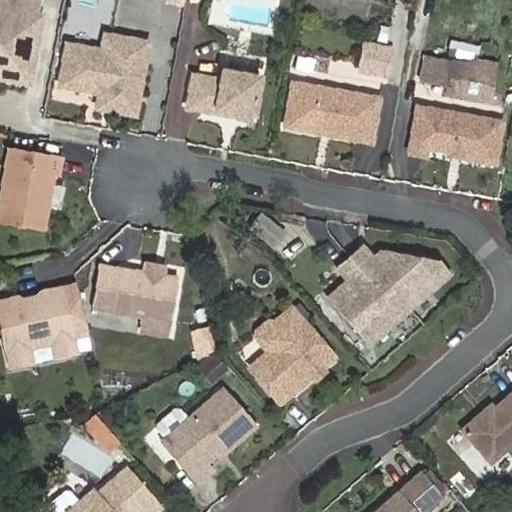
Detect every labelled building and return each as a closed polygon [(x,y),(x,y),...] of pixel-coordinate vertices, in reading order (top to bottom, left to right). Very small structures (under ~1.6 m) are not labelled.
[(0,87),(27,92),(34,56),(29,55),(37,9),(0,2),(0,3),(0,87)] [(448,36),(444,51),(473,59),(477,43),(448,36)] [(101,57),(65,51),(58,92),(87,98),(90,95),(96,95),(98,100),(95,115),(133,122),(142,71),(135,69),(139,48),(103,41),(101,57)] [(146,49),(139,48),(135,69),(142,71),(146,49)] [(396,60),(377,56),(372,82),(390,86),(396,60)] [(439,69),(418,65),(413,91),(434,94),(439,69)] [(219,91),(191,85),(185,117),(214,123),(214,118),(250,125),(258,88),(221,81),(219,91)] [(329,130),(333,136),(371,144),(379,106),(294,88),(284,131),(317,138),(319,128),(329,130)] [(406,162),(422,166),(424,157),(447,162),(457,158),(461,159),(459,166),(492,173),(500,136),(417,116),(406,162)] [(58,182),(61,165),(9,157),(0,211),(0,229),(44,237),(53,182),(58,182)] [(280,239),(258,219),(247,231),(269,251),(280,239)] [(435,265),(376,251),(366,259),(355,246),(330,268),(341,280),(321,298),(365,349),(447,279),(435,265)] [(176,281),(116,271),(108,314),(167,324),(176,281)] [(23,296),(0,300),(0,312),(12,368),(38,362),(35,346),(39,339),(50,337),(55,341),(58,355),(79,351),(65,287),(44,291),(38,299),(31,301),(23,296)] [(328,360),(286,312),(270,326),(263,325),(248,338),(263,356),(256,361),(265,371),(253,380),(275,406),(308,377),(305,373),(311,368),(314,371),(328,360)] [(256,361),(245,371),(253,380),(265,371),(256,361)] [(98,379),(104,398),(129,390),(122,371),(98,379)] [(475,412),(456,428),(485,461),(511,438),(511,387),(488,409),(479,416),(475,412)] [(249,429),(216,391),(156,443),(193,485),(206,474),(200,466),(219,449),(222,453),(249,429)] [(484,404),(475,412),(479,416),(488,409),(484,404)] [(91,412),(78,424),(104,451),(116,440),(91,412)] [(133,511),(152,495),(127,469),(98,495),(94,491),(71,511),(133,511)] [(417,473),(372,511),(418,511),(437,497),(417,473)]
